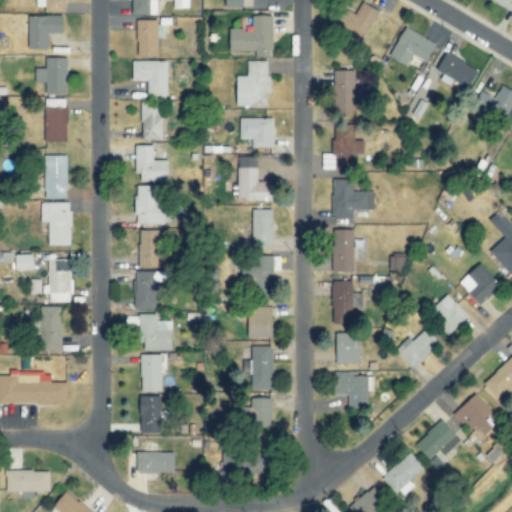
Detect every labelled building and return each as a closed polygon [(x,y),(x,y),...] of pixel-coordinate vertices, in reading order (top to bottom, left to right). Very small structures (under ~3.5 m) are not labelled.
[(64,0),(36,0),(36,7),(44,7),(44,12),(65,12),(64,0)] [(131,0),(131,14),(156,15),(156,0),(131,0)] [(511,0),(487,0),(511,10),(511,0)] [(335,31),(368,38),(374,7),(357,4),(355,13),(340,9),(335,31)] [(27,49),(47,49),(48,34),(63,34),(63,16),(28,16),(27,49)] [(229,51),(255,51),(255,57),(272,57),(272,16),(252,16),(252,30),(229,29),(229,51)] [(157,36),(160,36),(160,19),(136,19),(136,57),(157,57),(157,36)] [(405,66),(412,55),(425,62),(435,44),(405,27),(388,57),(405,66)] [(66,95),(66,58),(45,57),(45,68),(34,68),(34,82),(45,82),(45,94),(66,95)] [(167,61),(131,60),(131,81),(147,81),(147,100),(166,100),(167,61)] [(268,106),(268,61),(247,61),(247,76),(237,76),(237,106),(268,106)] [(354,116),(354,70),(336,70),(335,115),(354,116)] [(511,103),(511,90),(502,85),(494,99),(479,91),(470,106),(509,127),(511,122),(511,107),(511,106),(511,103)] [(141,140),(161,140),(162,103),(141,103),(141,140)] [(66,142),(66,108),(44,108),(43,141),(66,142)] [(272,118),(239,119),(239,139),(250,139),(250,148),(273,147),(272,118)] [(323,170),(354,169),(353,126),(332,127),(333,153),(323,154),(323,170)] [(153,146),(135,145),(134,173),(140,173),(140,181),(167,181),(167,161),(153,160),(153,146)] [(66,155),(44,155),(44,199),(66,198),(66,155)] [(271,201),(272,182),(256,181),(257,157),(237,156),(236,200),(271,201)] [(352,211),(372,210),(372,191),(353,191),(352,179),(332,180),(333,218),(352,218),(352,211)] [(135,224),(164,225),(165,204),(156,204),(156,185),(135,185),(135,224)] [(48,246),(70,245),(70,202),(41,203),(41,222),(47,222),(48,246)] [(272,210),(251,210),(251,247),(272,247),(272,210)] [(504,237),(489,252),(511,274),(511,273),(511,225),(498,211),(488,220),(504,237)] [(352,229),(332,230),(334,272),(354,271),(352,229)] [(163,268),(164,231),(139,230),(138,267),(163,268)] [(13,252),(0,252),(0,263),(13,263),(13,252)] [(16,270),(34,270),(33,254),(16,255),(16,270)] [(273,271),(279,271),(280,256),(252,256),(252,297),(272,297),(273,271)] [(405,271),(406,257),(389,256),(388,271),(405,271)] [(70,259),(47,259),(47,285),(41,285),(41,293),(48,294),(48,302),(69,302),(70,259)] [(458,283),(479,305),(500,285),(479,263),(458,283)] [(156,309),(156,282),(170,283),(170,271),(133,271),(133,309),(156,309)] [(353,281),(330,282),(332,325),(354,324),(353,281)] [(449,335),(468,314),(445,294),(427,315),(449,335)] [(60,307),(39,306),(38,350),(59,351),(60,307)] [(248,338),(272,337),(272,307),(247,307),(248,338)] [(170,351),(171,321),(155,321),(155,314),(138,314),(137,342),(143,342),(143,350),(170,351)] [(439,343),(425,329),(412,341),(409,337),(394,351),(411,370),(439,343)] [(336,365),(360,365),(359,333),(335,334),(336,365)] [(270,346),(250,346),(251,390),(271,389),(270,346)] [(140,392),(161,392),(161,354),(140,354),(140,392)] [(498,402),(511,388),(511,355),(482,383),(498,402)] [(0,375),(0,403),(67,404),(67,383),(50,383),(50,372),(9,372),(9,376),(0,375)] [(334,395),(348,395),(348,409),(369,409),(368,391),(373,391),(373,375),(334,375),(334,395)] [(491,412),(474,394),(451,415),(468,434),(475,427),(483,436),(491,428),(483,419),(491,412)] [(159,434),(160,397),(140,396),(139,433),(159,434)] [(271,399),(255,398),(255,422),(270,423),(271,399)] [(438,469),(445,462),(439,456),(458,438),(441,419),(414,445),(438,469)] [(174,473),(174,452),(137,453),(137,474),(174,473)] [(401,498),(414,486),(409,481),(423,468),(409,452),(382,478),(401,498)] [(222,475),(268,474),(268,453),(222,454),(222,475)] [(49,471),(6,471),(6,492),(49,492),(49,471)] [(352,511),(374,511),(386,502),(373,486),(348,508),(352,511)] [(89,511),(66,492),(53,507),(58,511),(89,511)]
